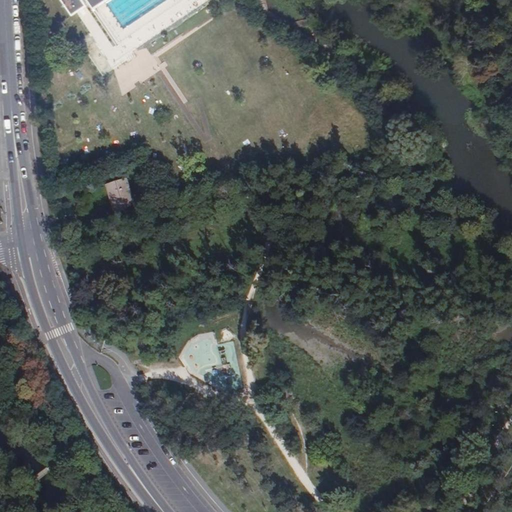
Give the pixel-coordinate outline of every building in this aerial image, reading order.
[(59,0),(70,16),(76,12),(85,6),(81,0),(59,0)] [(87,0),(120,45),(183,0),(87,0)] [(139,59),(132,65),(141,77),(149,71),(139,59)] [(134,208),(124,180),(106,186),(116,214),(134,208)] [(176,201),(186,198),(183,190),(173,193),(176,201)]
